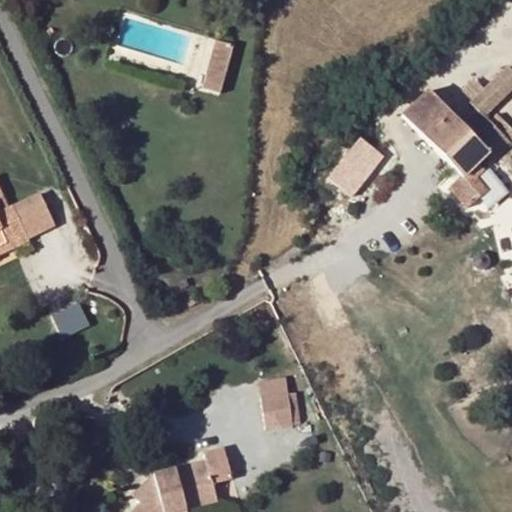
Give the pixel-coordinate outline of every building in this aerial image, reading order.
[(224,79),(233,46),(216,41),(206,75),(224,79)] [(220,94),(224,79),(206,75),(203,89),(220,94)] [(498,160),(511,144),(511,143),(500,133),(508,126),(497,114),(489,124),(476,110),(461,125),(426,90),(401,116),(458,176),(446,187),(466,209),(475,200),(483,192),(474,183),(482,174),(476,167),(489,152),(498,160)] [(500,133),(511,143),(511,129),(508,126),(500,133)] [(323,176),(334,187),(355,166),(344,155),(323,176)] [(483,192),(475,200),(487,212),(509,190),(487,169),(482,174),(474,183),(483,192)] [(0,262),(0,261),(0,256),(30,242),(29,241),(14,210),(13,209),(10,210),(2,214),(0,209),(0,200),(4,198),(0,189),(0,262)] [(58,226),(43,196),(14,210),(29,241),(58,226)] [(10,210),(4,198),(0,200),(0,209),(2,214),(10,210)] [(304,424),(299,393),(289,394),(286,377),(259,380),(266,429),(304,424)] [(199,460),(149,482),(157,497),(143,508),(139,511),(163,511),(180,504),(212,490),(205,473),(226,464),(212,433),(192,443),(199,460)] [(157,497),(149,482),(133,495),(143,508),(157,497)]
